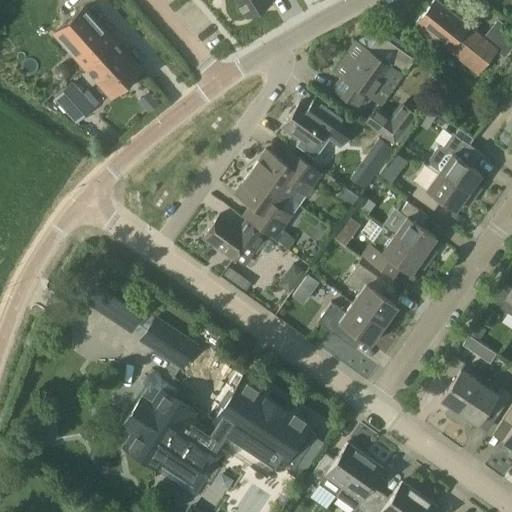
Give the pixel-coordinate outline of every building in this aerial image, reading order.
[(238,0),(247,13),(268,0),(238,0)] [(437,0),(434,0),(416,23),(477,72),(495,49),(503,56),(511,45),(511,44),(491,27),(483,37),(437,0)] [(84,66),(114,39),(84,6),(54,32),(84,66)] [(343,75),(333,88),(362,108),(370,96),(392,66),(394,63),(405,71),(414,58),(379,33),(374,39),(371,37),(367,37),(361,38),(357,41),(356,40),(340,62),(349,69),(344,76),(343,75)] [(141,69),(114,39),(84,66),(111,96),(141,69)] [(73,82),(55,97),(75,121),(93,106),(73,82)] [(149,91),(137,101),(148,113),(159,103),(149,91)] [(300,100),(282,126),(311,147),(322,132),(340,145),(356,123),(333,107),(331,110),(325,118),(308,106),(308,105),(300,100)] [(376,106),(365,121),(393,142),(415,113),(401,103),(390,117),(376,106)] [(458,127),(454,133),(469,144),(473,138),(458,127)] [(437,147),(429,158),(430,163),(431,164),(431,165),(439,170),(474,196),(478,190),(475,187),(474,182),(480,173),(469,165),(479,151),(473,147),(469,144),(454,133),(453,132),(443,146),(437,147)] [(366,155),(380,166),(392,148),(378,138),(366,155)] [(266,148),(250,170),(287,196),(295,185),(306,193),(321,172),(297,155),(290,165),(266,148)] [(280,207),(287,196),(250,170),(235,192),(259,209),(252,219),(276,236),(291,215),(280,207)] [(420,183),(412,194),(433,209),(440,199),(455,209),(461,200),(466,199),(470,202),(474,196),(439,170),(426,188),(420,183)] [(364,196),(357,206),(367,213),(374,203),(364,196)] [(407,216),(394,233),(429,259),(434,253),(427,248),(436,236),(421,226),(429,215),(407,200),(400,211),(407,216)] [(255,251),(267,234),(268,234),(246,218),(239,228),(219,214),(203,236),(233,258),(244,243),(255,251)] [(343,223),(336,232),(347,241),(354,232),(343,223)] [(372,240),(362,253),(388,272),(393,275),(400,265),(410,272),(417,263),(421,262),(425,265),(429,259),(394,233),(383,225),(381,227),(372,240)] [(284,230),(277,239),(288,248),(295,239),(284,230)] [(352,302),(383,324),(397,305),(374,289),(382,278),(359,262),(345,281),(359,292),(352,302)] [(289,291),(296,281),(285,274),(278,283),(289,291)] [(305,274),(301,281),(312,288),(316,281),(305,274)] [(511,304),(511,286),(503,280),(489,300),(507,312),(511,304)] [(369,343),(383,324),(352,302),(345,311),(331,301),(317,321),(340,337),(347,327),(369,343)] [(196,344),(156,317),(141,339),(181,366),(196,344)] [(473,326),(468,334),(478,340),(483,332),(473,326)] [(468,335),(462,344),(469,348),(475,340),(468,335)] [(448,414),(453,417),(478,381),(460,369),(465,362),(454,355),(439,377),(450,384),(441,398),(453,407),(448,414)] [(216,420),(211,429),(219,434),(222,436),(217,444),(223,448),(265,476),(276,460),(282,464),(285,458),(294,464),(315,433),(306,427),(311,419),(286,402),(282,407),(266,395),(269,391),(243,373),(213,418),(216,420)] [(496,393),(478,381),(453,417),(459,421),(464,414),(476,422),(486,408),(497,415),(511,394),(501,386),(496,393)] [(222,436),(219,434),(211,429),(191,416),(195,410),(161,388),(151,403),(141,396),(123,424),(133,431),(124,444),(157,466),(194,491),(223,448),(217,444),(222,436)] [(511,453),(510,456),(511,456),(511,403),(502,419),(511,425),(511,427),(503,440),(511,446),(511,453)] [(325,452),(310,473),(320,480),(318,482),(336,496),(342,487),(365,455),(347,442),(334,459),(325,452)] [(342,487),(336,496),(352,508),(349,511),(350,511),(364,511),(380,491),(370,485),(383,468),(365,455),(342,487)] [(380,491),(364,511),(405,511),(419,493),(401,480),(389,498),(380,491)] [(432,511),(437,506),(419,493),(405,511),(432,511)]
